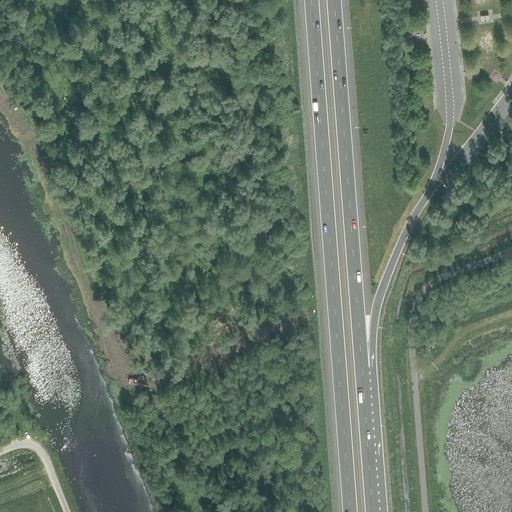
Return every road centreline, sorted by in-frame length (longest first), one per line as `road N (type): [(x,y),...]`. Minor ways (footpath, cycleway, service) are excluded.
road 1 (motorway): [(311,0),(348,511)]
road 2 (motorway): [(362,364),(334,0)]
road 3 (unclassified): [(425,511),(415,305),(436,280),(511,250)]
road 4 (motorway): [(362,364),(392,263),(430,192)]
road 5 (motorway): [(373,511),(362,364)]
